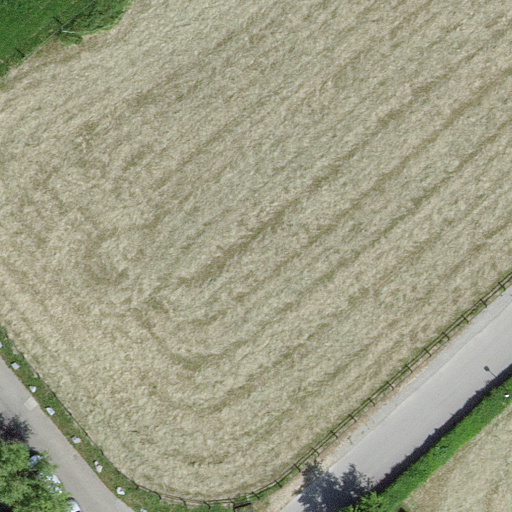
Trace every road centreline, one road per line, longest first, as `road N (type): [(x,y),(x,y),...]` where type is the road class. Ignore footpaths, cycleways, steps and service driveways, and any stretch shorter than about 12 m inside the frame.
road 1 (unclassified): [(511,337),(315,511)]
road 2 (residential): [(0,388),(92,511)]
